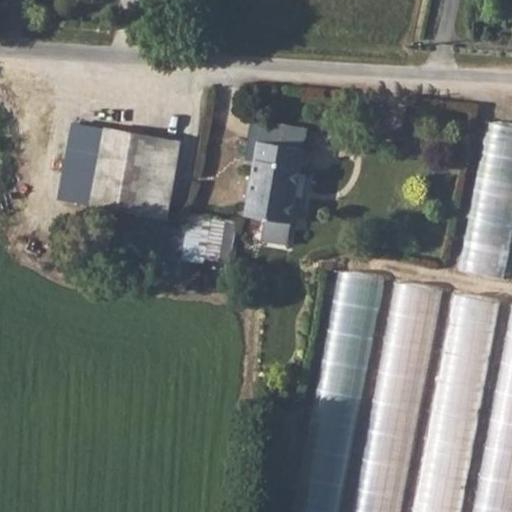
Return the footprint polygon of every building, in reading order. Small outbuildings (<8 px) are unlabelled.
[(506,278),(511,247),(511,122),(490,119),(461,269),(506,278)] [(181,140),(107,133),(98,209),(172,218),(181,140)] [(286,222),(295,163),(252,158),(244,217),(286,222)] [(217,219),(191,215),(185,261),(209,265),(217,219)] [(343,511),(377,274),(333,268),(297,511),(343,511)] [(393,280),(355,511),(402,511),(438,287),(393,280)] [(459,511),(494,297),(454,291),(420,503),(416,503),(414,511),(459,511)] [(511,511),(511,312),(475,511),(511,511)]
